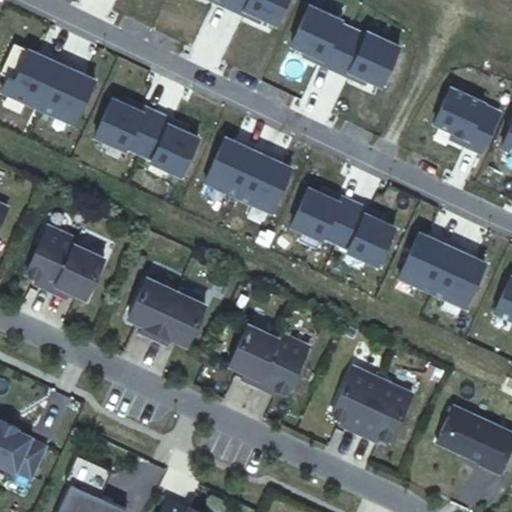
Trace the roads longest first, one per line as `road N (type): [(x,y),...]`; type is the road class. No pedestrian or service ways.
road 1 (residential): [(511,222),(47,0)]
road 2 (residential): [(410,511),(0,308)]
